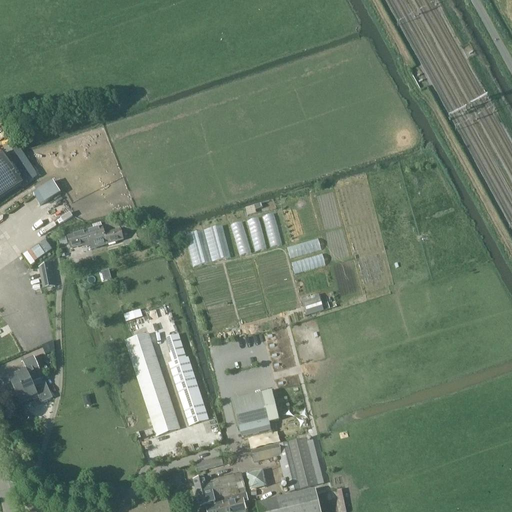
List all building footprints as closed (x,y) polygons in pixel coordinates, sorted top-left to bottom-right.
[(0,198),(21,185),(1,154),(0,154),(0,198)] [(33,192),(39,204),(61,194),(56,182),(33,192)] [(35,184),(28,188),(32,194),(39,189),(35,184)] [(247,207),(248,214),(259,212),(258,205),(247,207)] [(264,216),(272,247),(283,244),(275,213),(264,216)] [(248,220),(256,251),(267,248),(259,217),(248,220)] [(232,224),(241,255),(252,252),(243,221),(232,224)] [(187,234),(193,266),(231,258),(225,226),(187,234)] [(104,235),(102,228),(68,237),(71,249),(83,246),(84,247),(90,245),(91,249),(107,245),(104,235)] [(104,235),(107,245),(122,240),(121,237),(127,235),(126,229),(104,235)] [(288,247),(292,258),(322,248),(319,237),(288,247)] [(31,264),(40,259),(33,248),(24,254),(31,264)] [(323,253),(293,262),(296,273),(326,264),(323,253)] [(38,269),(42,289),(55,287),(50,263),(38,269)] [(302,299),(307,316),(325,310),(320,294),(302,299)] [(157,437),(180,430),(149,335),(126,342),(157,437)] [(44,344),(48,353),(57,350),(52,340),(44,344)] [(14,391),(32,383),(37,381),(36,377),(32,379),(30,375),(34,373),(32,369),(38,367),(34,358),(23,363),(26,369),(8,377),(14,391)] [(169,365),(189,427),(208,421),(187,359),(169,365)] [(32,383),(14,391),(20,405),(38,397),(41,404),(53,399),(45,383),(34,388),(32,383)] [(262,395),(232,402),(239,431),(269,424),(262,395)] [(288,493),(316,486),(305,439),(252,452),(254,463),(280,457),(288,493)] [(202,463),(204,469),(223,464),(221,458),(202,463)] [(264,469),(247,474),(251,490),(268,486),(264,469)] [(244,503),(248,502),(242,474),(212,481),(211,477),(193,481),(200,508),(206,506),(206,509),(206,511),(244,511),(246,511),(244,503)] [(257,509),(258,511),(320,511),(316,495),(257,509)]
